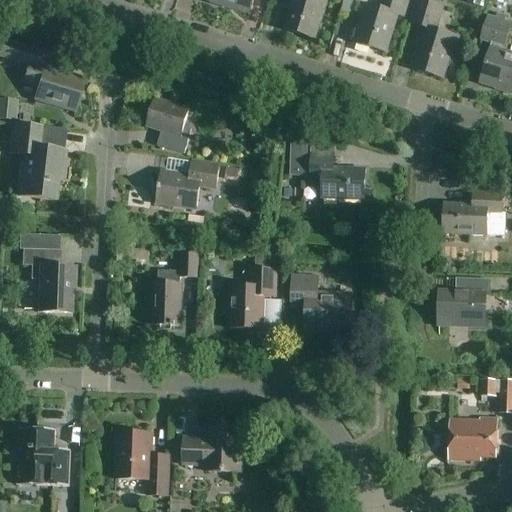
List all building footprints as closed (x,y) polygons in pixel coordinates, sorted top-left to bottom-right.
[(225,0),(223,6),(235,9),(236,8),(252,12),(255,0),(225,0)] [(315,40),(328,0),(295,0),(285,31),(315,40)] [(410,0),(386,0),(383,11),(368,6),(356,45),(387,54),(398,18),(404,19),(410,0)] [(457,52),(460,39),(438,32),(444,9),(420,2),(412,26),(424,30),(416,58),(421,60),(417,72),(444,80),(453,51),(457,52)] [(509,92),(511,81),(511,57),(504,55),(511,29),(511,27),(490,20),(484,40),(495,44),(483,83),(496,87),(496,88),(509,92)] [(0,57),(21,64),(30,66),(38,68),(42,53),(0,41),(0,57)] [(75,118),(86,82),(38,68),(30,66),(25,82),(40,87),(36,100),(76,112),(74,117),(75,118)] [(0,120),(17,122),(17,121),(32,122),(34,104),(19,103),(19,100),(0,98),(0,120)] [(184,156),(192,132),(184,129),(189,113),(155,102),(147,127),(162,132),(157,148),(184,156)] [(65,175),(67,153),(41,150),(43,129),(13,126),(10,155),(24,156),(20,198),(58,203),(61,174),(65,175)] [(364,202),(365,173),(334,172),(335,158),(313,157),(312,179),(324,180),(323,201),(364,202)] [(217,192),(220,168),(193,164),(191,179),(162,174),(157,206),(197,212),(200,189),(217,192)] [(239,171),(227,169),(226,180),(238,181),(239,171)] [(444,235),(488,237),(505,238),(506,215),(503,215),(504,195),(475,194),(474,207),(446,206),(444,235)] [(76,284),(77,269),(61,268),(62,253),(59,253),(59,238),(19,237),(19,251),(24,251),(23,267),(32,267),(32,280),(40,281),(39,314),(72,315),(74,284),(76,284)] [(463,237),(463,245),(493,246),(493,238),(463,237)] [(124,264),(125,244),(114,243),(113,263),(124,264)] [(199,281),(200,258),(182,257),(182,274),(160,273),(159,285),(155,285),(153,328),(181,329),(183,286),(182,286),(182,280),(199,281)] [(278,270),(276,270),(276,259),(256,258),(256,269),(251,269),(251,286),(233,286),(231,329),(263,331),(264,298),(277,298),(278,270)] [(352,332),(353,297),(318,296),(318,280),(293,279),(292,308),(307,309),(306,332),(325,333),(325,331),(352,332)] [(492,298),(493,282),(458,280),(457,293),(441,292),(439,326),(485,328),(487,297),(492,298)] [(495,395),(495,382),(482,382),(482,396),(494,397),(495,395)] [(501,395),(501,413),(511,413),(511,382),(501,383),(501,395)] [(497,457),(498,422),(481,421),(480,426),(451,425),(450,461),(481,462),(481,457),(497,457)] [(242,474),(242,453),(239,453),(240,431),(211,430),(211,440),(185,439),(184,466),(205,467),(205,473),(242,474)] [(70,489),(71,453),(55,452),(56,432),(19,431),(19,452),(23,453),(22,470),(38,471),(37,488),(70,489)] [(167,498),(169,458),(152,458),(152,435),(118,434),(117,481),(149,482),(149,498),(167,498)]
